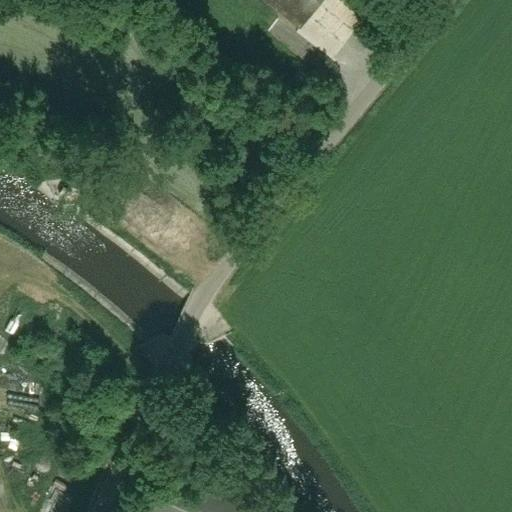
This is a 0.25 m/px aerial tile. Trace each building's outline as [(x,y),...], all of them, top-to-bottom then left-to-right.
[(266,0),(300,26),(320,0),(266,0)] [(383,45),(363,31),(382,4),(375,0),(328,0),(304,35),(361,75),(383,45)] [(73,199),(68,211),(85,217),(89,205),(73,199)] [(49,403),(52,390),(19,382),(16,395),(49,403)] [(176,463),(174,472),(201,478),(203,469),(176,463)] [(143,511),(211,511),(219,496),(164,470),(143,511)]
